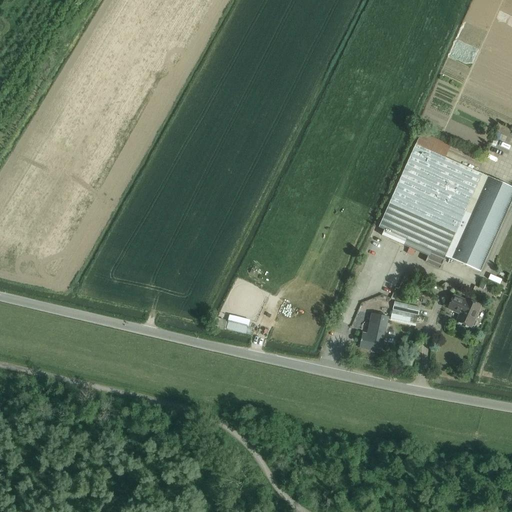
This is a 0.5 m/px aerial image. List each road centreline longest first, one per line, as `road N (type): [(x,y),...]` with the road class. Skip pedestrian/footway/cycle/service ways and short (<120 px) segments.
road 1 (unclassified): [(0,295),(511,408)]
road 2 (unknown): [(423,279),(408,261),(380,267),(346,316),(327,371)]
